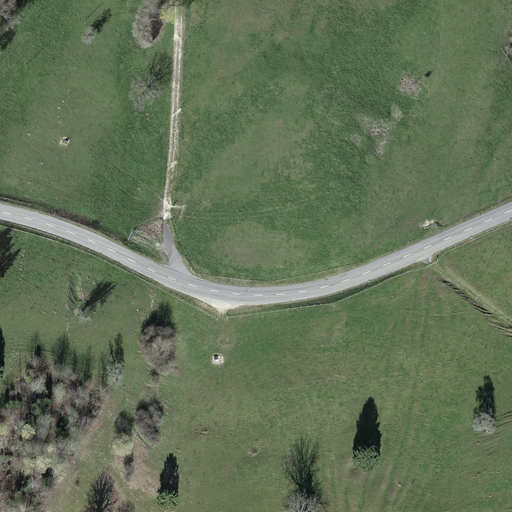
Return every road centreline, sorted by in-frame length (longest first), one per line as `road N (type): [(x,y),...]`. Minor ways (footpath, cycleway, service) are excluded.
road 1 (tertiary): [(511,209),(345,280),(270,294),(199,287),(0,211)]
road 2 (track): [(183,282),(166,223),(179,0)]
